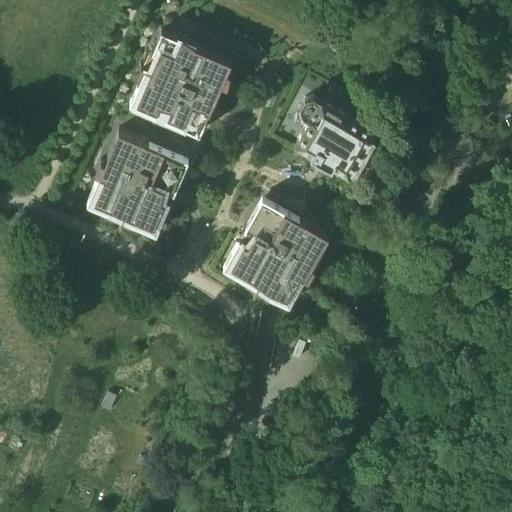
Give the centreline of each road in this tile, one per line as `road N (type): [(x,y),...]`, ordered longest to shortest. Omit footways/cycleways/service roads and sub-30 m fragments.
road 1 (tertiary): [(511,0),(395,278),(374,365),(346,424),(236,511)]
road 2 (residential): [(34,208),(217,292),(235,308),(222,395),(168,511)]
road 3 (track): [(137,0),(34,208)]
